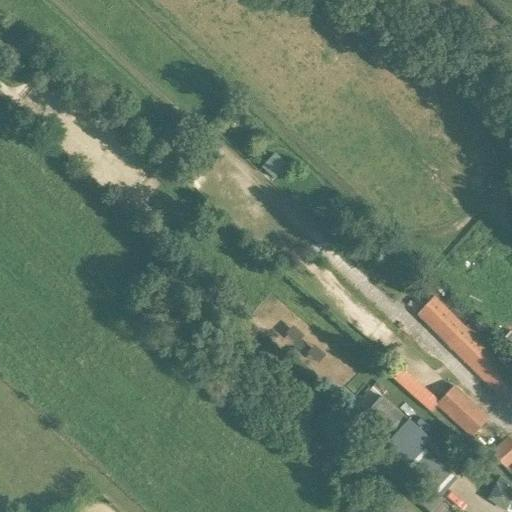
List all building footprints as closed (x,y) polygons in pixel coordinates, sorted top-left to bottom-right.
[(506,405),(511,399),(511,370),(499,357),(495,360),(480,345),(486,339),(470,323),(464,329),(433,299),(416,316),(506,405)] [(439,401),(397,363),(387,374),(430,412),(436,406),(469,437),(487,418),(453,387),(439,401)] [(439,497),(455,480),(421,448),(429,439),(417,429),(418,428),(382,396),(359,422),(406,464),(405,466),(439,497)] [(505,467),(511,459),(511,442),(507,438),(491,453),(505,467)] [(436,499),(434,497),(384,452),(373,465),(426,511),(447,511),(451,508),(438,497),(436,499)] [(405,511),(390,497),(384,492),(380,497),(367,511),(405,511)]
